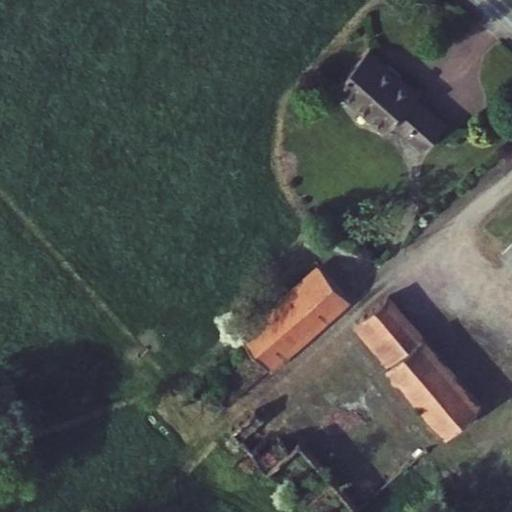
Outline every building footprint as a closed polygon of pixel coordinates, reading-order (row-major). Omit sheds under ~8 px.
[(362,62),(327,94),(372,143),(379,136),(404,162),(426,142),(401,115),(406,111),(362,62)] [(511,234),(486,258),(511,285),(511,234)] [(248,357),(201,401),(220,422),(343,316),(316,286),(243,352),(248,357)] [(400,301),(387,312),(483,421),(511,395),(511,346),(472,383),(400,301)] [(387,312),(360,336),(395,375),(389,380),(429,427),(407,447),(428,469),(483,421),(387,312)] [(256,417),(225,446),(284,511),(378,511),(359,489),(338,507),(256,417)]
